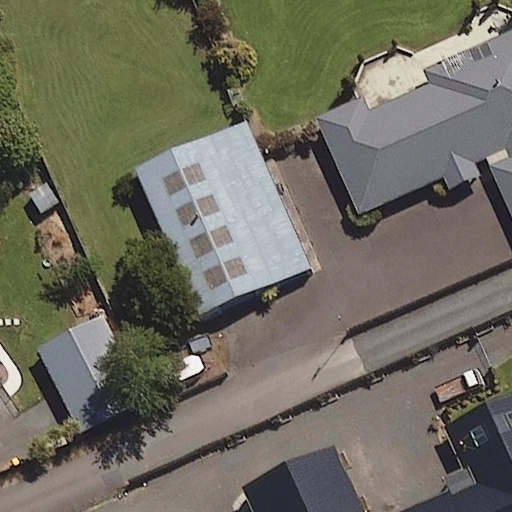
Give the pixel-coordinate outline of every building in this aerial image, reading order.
[(511,39),(430,76),(434,85),(370,114),(365,103),(319,124),(361,218),(443,181),(449,192),(491,173),(511,219),(511,39)] [(311,271),(248,125),(138,173),(201,319),(311,271)] [(146,403),(103,319),(40,351),(82,435),(146,403)] [(511,511),(511,401),(450,430),(476,488),(422,511),(511,511)] [(360,511),(332,452),(248,491),(257,511),(360,511)]
